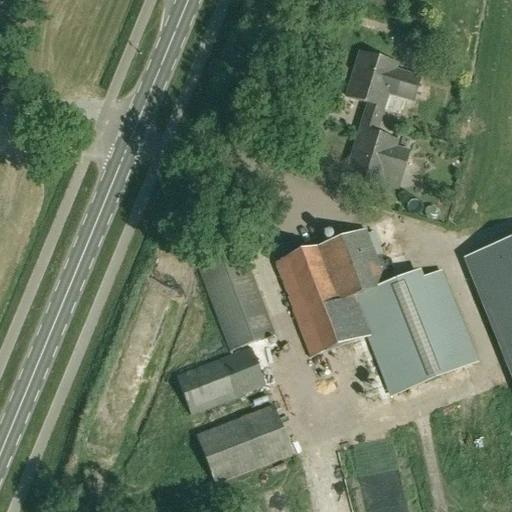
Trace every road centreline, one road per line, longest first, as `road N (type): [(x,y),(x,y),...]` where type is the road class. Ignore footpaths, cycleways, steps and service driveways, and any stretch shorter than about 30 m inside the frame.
road 1 (secondary): [(0,458),(134,136)]
road 2 (unclassified): [(134,136),(108,118),(38,111),(18,98),(0,50)]
road 3 (secondary): [(134,136),(191,0)]
